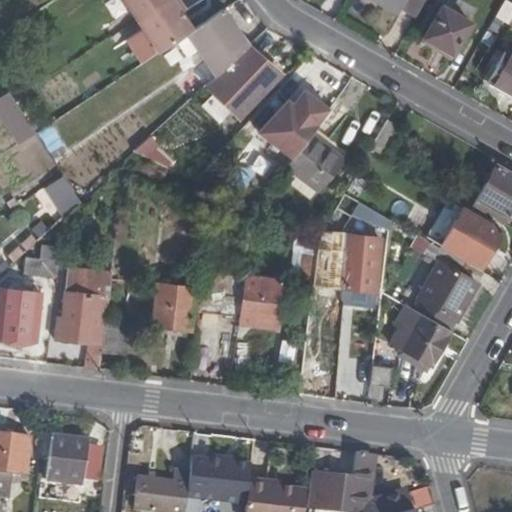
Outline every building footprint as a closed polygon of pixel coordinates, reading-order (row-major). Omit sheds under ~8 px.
[(126,0),(139,19),(167,0),(126,0)] [(167,0),(139,19),(160,51),(171,44),(193,29),(173,0),(167,0)] [(399,9),(403,0),(379,0),(398,10),(399,9)] [(403,0),(399,9),(415,18),(425,0),(403,0)] [(441,8),(424,38),(452,54),(469,24),(441,8)] [(248,47),(222,10),(193,29),(171,44),(189,71),(201,63),(215,77),(225,68),(246,49),(248,47)] [(260,62),(246,49),(225,68),(241,84),(223,103),(237,117),(277,74),(263,60),(260,62)] [(511,59),(506,56),(490,83),(511,94),(511,59)] [(315,100),(302,90),(292,104),(304,114),(315,100)] [(0,119),(16,146),(35,134),(9,91),(0,97),(0,119)] [(287,100),(259,132),(292,157),(310,134),(328,110),(315,100),(304,114),(292,104),(287,100)] [(400,128),(386,121),(370,149),(383,156),(400,128)] [(54,127),(41,132),(52,160),(65,155),(54,127)] [(342,159),(310,134),(292,157),(285,166),(316,191),(342,159)] [(476,202),(508,219),(511,211),(511,178),(494,168),(476,202)] [(41,187),(51,215),(77,205),(67,178),(41,187)] [(508,219),(476,202),(473,208),(504,227),(508,219)] [(464,211),(443,245),(462,256),(482,221),(464,211)] [(482,221),(462,256),(483,268),(504,233),(482,221)] [(347,289),(378,292),(379,290),(385,236),(353,232),(323,229),(318,237),(316,253),(313,280),(312,285),(320,286),(347,289)] [(37,258),(24,257),(22,273),(52,277),(56,247),(39,245),(37,258)] [(461,275),(468,264),(436,246),(430,257),(448,268),(421,315),(450,332),(477,284),(461,275)] [(299,279),(313,280),(316,253),(302,251),(299,279)] [(110,273),(67,268),(64,295),(95,299),(91,322),(96,322),(93,342),(102,344),(104,323),(110,273)] [(257,277),(205,271),(202,291),(199,312),(252,319),(257,277)] [(280,280),(257,277),(252,319),(255,319),(254,323),(275,325),(280,280)] [(192,311),(199,312),(202,291),(157,286),(152,327),(190,332),(192,311)] [(345,300),(347,289),(320,286),(319,297),(345,300)] [(36,326),(39,299),(40,295),(0,289),(0,335),(34,339),(36,326)] [(378,292),(347,289),(345,300),(377,304),(378,292)] [(101,351),(102,344),(93,342),(96,322),(91,322),(95,299),(64,295),(61,319),(57,318),(55,338),(89,342),(86,368),(99,369),(101,351)] [(39,299),(36,326),(51,329),(55,301),(39,299)] [(429,368),(450,332),(421,315),(401,351),(429,368)] [(125,325),(104,323),(102,344),(101,351),(122,354),(125,325)] [(368,384),(387,386),(389,369),(370,366),(368,384)] [(0,511),(6,470),(25,472),(30,438),(0,434),(0,511)] [(84,469),(87,444),(88,441),(51,436),(45,480),(39,480),(37,499),(79,504),(84,469)] [(87,444),(84,469),(98,470),(101,446),(87,444)] [(364,503),(370,454),(355,452),(352,478),(348,510),(347,511),(415,511),(415,508),(410,510),(404,491),(364,503)] [(250,465),(190,457),(188,472),(185,497),(246,504),(249,479),(250,465)] [(162,511),(183,511),(185,497),(188,472),(176,471),(175,482),(138,477),(134,508),(148,510),(162,511)] [(309,505),(348,510),(352,478),(313,473),(309,505)] [(267,481),(249,479),(246,504),(245,511),(293,511),(295,490),(267,487),(267,481)] [(426,485),(409,491),(414,507),(431,501),(426,485)]
